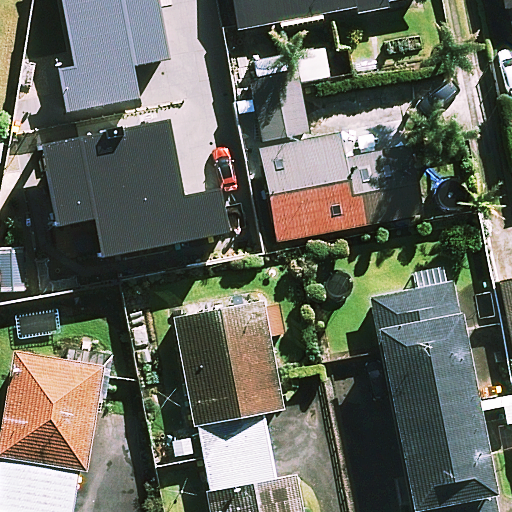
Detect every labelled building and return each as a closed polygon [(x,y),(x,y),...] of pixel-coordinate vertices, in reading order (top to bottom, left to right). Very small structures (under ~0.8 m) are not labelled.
[(164,0),(62,0),(75,70),(56,78),(69,110),(141,108),(132,72),(176,65),(164,0)] [(352,10),(354,19),(394,12),(393,3),(413,0),(233,0),(238,30),(277,23),(279,31),(327,23),(325,15),(352,10)] [(511,9),(511,0),(503,0),(505,10),(511,9)] [(306,137),(299,77),(252,82),(260,143),(306,137)] [(166,131),(41,151),(43,232),(95,230),(115,258),(226,241),(219,195),(177,201),(166,131)] [(343,160),(339,139),(260,153),(277,244),(426,217),(413,148),(343,160)] [(497,511),(452,286),(372,302),(414,511),(497,511)] [(511,291),(501,294),(511,346),(511,291)] [(283,412),(263,305),(175,322),(210,511),(302,511),(296,481),(275,485),(262,416),(283,412)] [(72,511),(80,472),(86,473),(99,402),(105,403),(113,358),(69,350),(66,366),(16,357),(0,449),(0,511),(72,511)]
